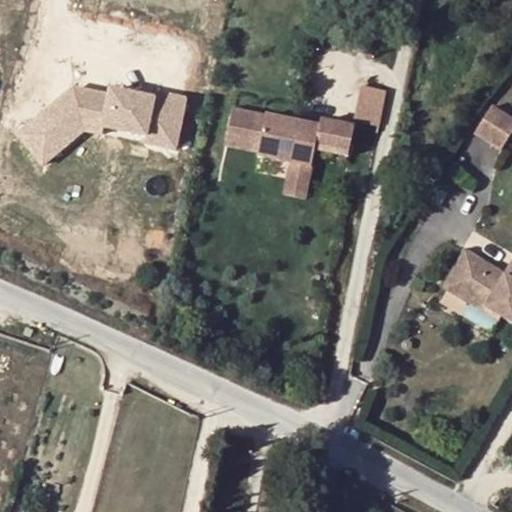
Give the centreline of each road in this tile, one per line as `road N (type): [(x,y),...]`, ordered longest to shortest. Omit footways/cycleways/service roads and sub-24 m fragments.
road 1 (residential): [(398,0),(325,428)]
road 2 (unclassified): [(0,284),(215,379)]
road 3 (unclassified): [(325,428),(464,511)]
road 4 (residential): [(187,511),(215,379)]
road 5 (unclassified): [(215,379),(325,428)]
